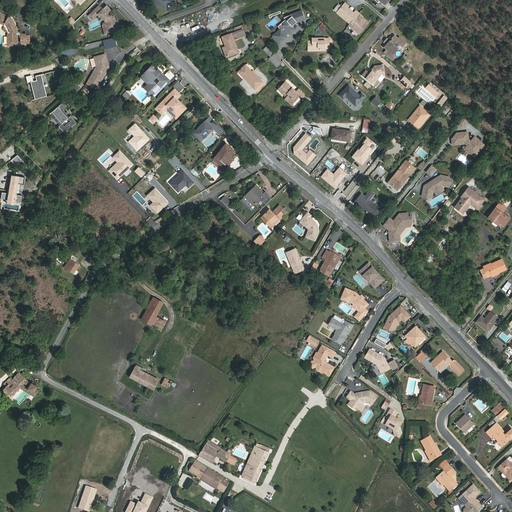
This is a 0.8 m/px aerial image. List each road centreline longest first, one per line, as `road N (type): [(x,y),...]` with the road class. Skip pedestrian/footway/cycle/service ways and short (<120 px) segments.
road 1 (residential): [(270,154),(129,240),(89,280),(45,369),(46,377),(145,428)]
road 2 (track): [(0,245),(147,36),(241,0)]
road 3 (residential): [(270,154),(399,0)]
road 4 (unknown): [(190,452),(260,490),(319,397)]
road 5 (tertiary): [(270,154),(407,283)]
road 6 (tertiary): [(148,28),(270,154)]
road 7 (residential): [(498,496),(442,416),(489,369)]
road 8 (unknown): [(364,235),(468,111)]
road 9 (residential): [(145,428),(190,452),(169,498),(197,511)]
